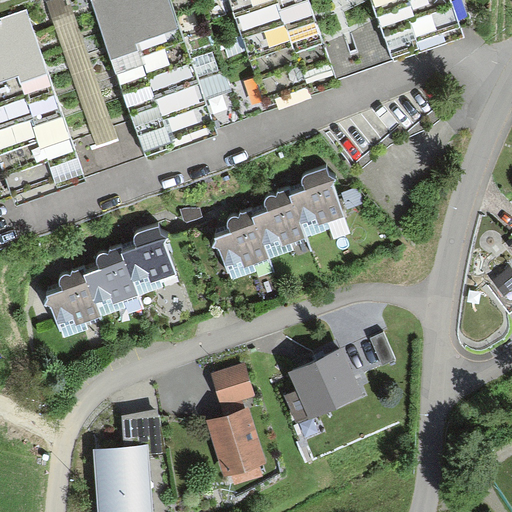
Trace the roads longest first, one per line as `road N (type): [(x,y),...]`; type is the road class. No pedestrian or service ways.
road 1 (residential): [(55,511),(72,409),(101,376),(368,294),(435,294)]
road 2 (residential): [(435,294),(458,204),(511,71)]
road 3 (residential): [(423,511),(431,372)]
